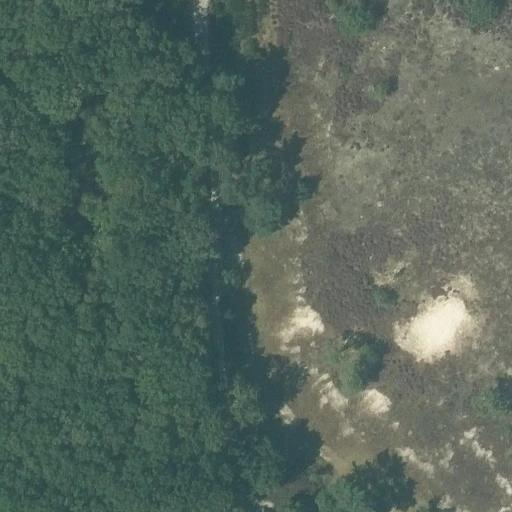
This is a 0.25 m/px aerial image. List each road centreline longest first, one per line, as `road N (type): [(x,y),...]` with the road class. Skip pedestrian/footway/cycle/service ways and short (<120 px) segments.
road 1 (track): [(254,510),(214,326),(208,129),(194,0)]
road 2 (unknown): [(0,217),(56,137),(62,97),(46,0)]
